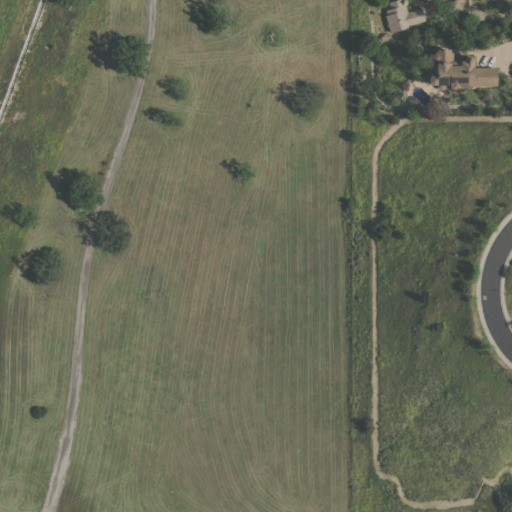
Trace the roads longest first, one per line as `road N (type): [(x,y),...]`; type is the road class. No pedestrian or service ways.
road 1 (track): [(148,0),(138,79),(88,249),(73,399),(46,511)]
road 2 (residential): [(511,232),(493,259),(488,288),(493,316),(511,346)]
